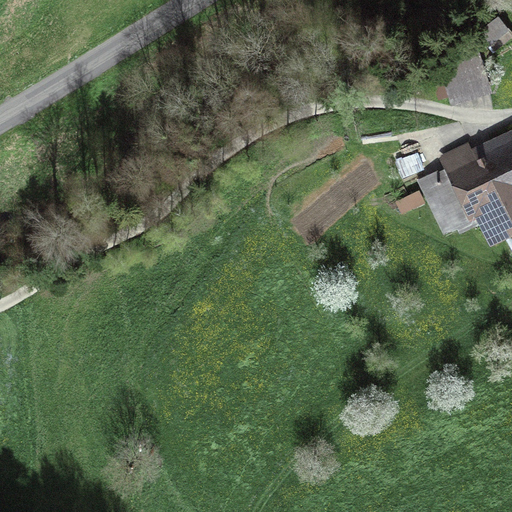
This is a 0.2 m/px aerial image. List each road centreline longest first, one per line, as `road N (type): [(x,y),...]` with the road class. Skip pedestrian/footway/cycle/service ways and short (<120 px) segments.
road 1 (track): [(0,304),(149,220),(223,153),(286,117),(363,102),(511,113)]
road 2 (unclassified): [(0,117),(195,0)]
